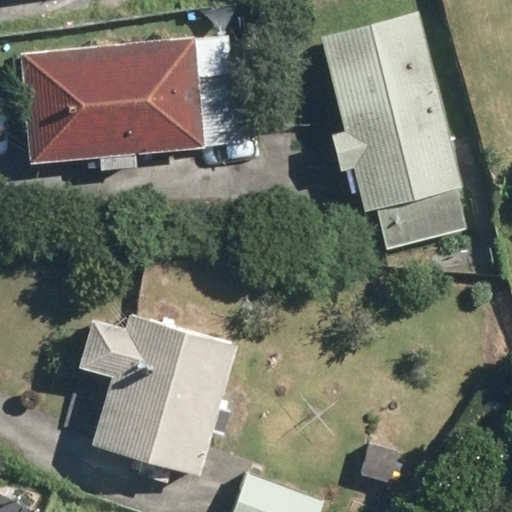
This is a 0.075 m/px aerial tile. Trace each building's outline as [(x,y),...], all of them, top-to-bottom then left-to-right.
[(302,41),(329,136),(315,140),(325,178),(339,174),(351,216),(454,188),(405,13),(302,41)] [(181,40),(2,58),(14,172),(193,153),(181,40)] [(114,314),(108,333),(77,323),(60,378),(92,388),(72,453),(186,487),(228,348),(114,314)] [(396,453),(359,441),(345,485),(382,497),(396,453)] [(311,511),(316,500),(210,461),(190,511),(311,511)]
